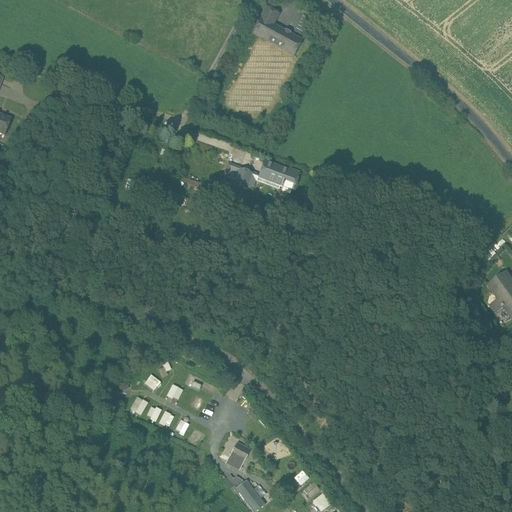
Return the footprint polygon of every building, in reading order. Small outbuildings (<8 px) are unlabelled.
[(261,39),(225,106),(260,125),(296,58),(293,57),(302,41),(290,35),(291,34),(285,30),(284,32),(273,25),(278,15),(267,8),(261,19),(252,35),(261,39)] [(11,123),(0,118),(0,138),(4,140),(11,123)] [(288,171),(264,163),(259,179),(292,191),(299,173),(289,169),(288,171)] [(252,176),(239,171),(235,182),(248,186),(252,176)] [(128,184),(124,194),(142,200),(145,190),(128,184)] [(511,280),(506,273),(489,285),(499,299),(503,304),(511,297),(511,280)] [(511,297),(503,304),(511,317),(511,297)] [(499,299),(491,305),(495,310),(503,304),(499,299)] [(145,384),(154,391),(161,383),(152,375),(145,384)] [(170,395),(179,399),(183,391),(173,387),(170,395)] [(142,415),(148,403),(137,397),(131,410),(142,415)] [(191,405),(199,409),(203,400),(194,397),(191,405)] [(151,407),(147,418),(157,421),(161,410),(151,407)] [(160,423),(169,427),(175,417),(165,412),(160,423)] [(185,433),(190,424),(181,419),(176,428),(185,433)] [(249,453),(236,446),(226,464),(239,470),(249,453)] [(233,480),(230,476),(226,479),(232,488),(234,487),(237,485),(233,480)] [(242,481),(237,478),(233,480),(237,485),(234,487),(236,489),(244,484),(242,481)] [(256,511),(265,506),(246,482),(244,484),(236,489),(253,511),(256,511)] [(301,491),(308,501),(322,491),(315,482),(301,491)] [(324,493),(313,500),(320,511),(331,505),(324,493)]
